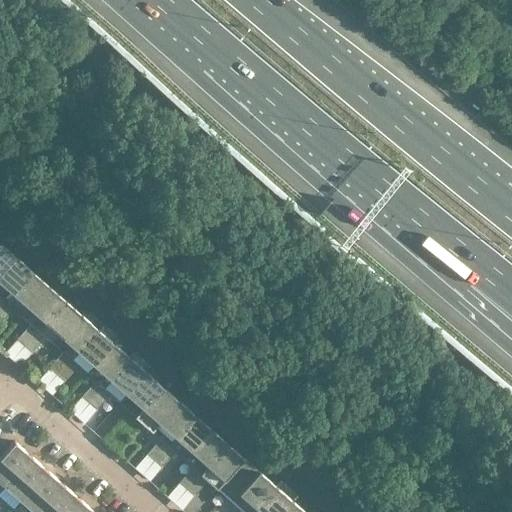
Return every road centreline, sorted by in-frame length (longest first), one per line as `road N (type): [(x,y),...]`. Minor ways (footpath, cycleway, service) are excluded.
road 1 (motorway): [(154,0),(474,260)]
road 2 (motorway): [(511,213),(254,0)]
road 3 (residential): [(154,511),(8,382)]
